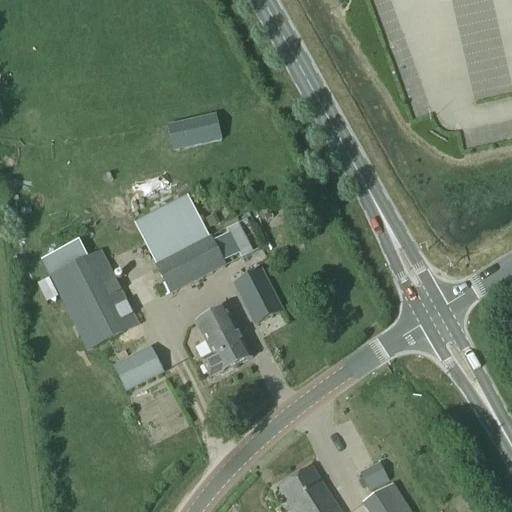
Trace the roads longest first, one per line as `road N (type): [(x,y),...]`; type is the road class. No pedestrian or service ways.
road 1 (secondary): [(254,0),(433,322)]
road 2 (tertiary): [(197,511),(275,429),(433,322)]
road 3 (secondary): [(433,322),(511,459)]
